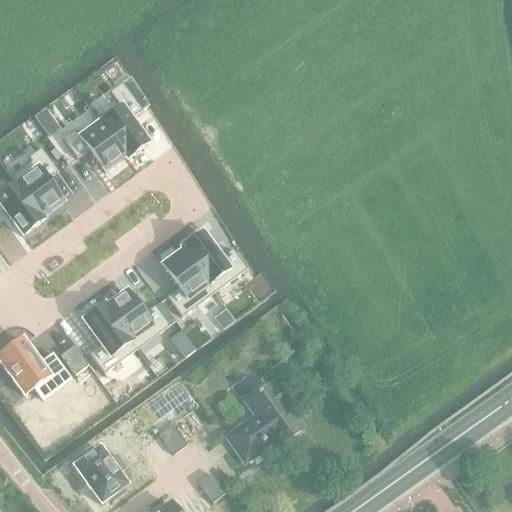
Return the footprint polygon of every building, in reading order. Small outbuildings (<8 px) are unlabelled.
[(130,80),(122,86),(142,113),(148,108),(130,80)] [(117,107),(96,122),(125,161),(126,162),(148,147),(130,122),(142,114),(142,113),(122,86),(121,86),(109,95),(117,107)] [(45,113),(35,120),(49,139),(58,132),(45,113)] [(74,133),(61,142),(76,161),(88,153),(104,175),(125,161),(96,122),(77,136),(74,133)] [(31,164),(10,179),(15,187),(16,186),(42,221),(62,206),(46,184),(58,175),(40,151),(28,160),(31,164)] [(0,217),(4,214),(22,239),(43,223),(42,221),(16,186),(15,187),(0,198),(0,217)] [(202,236),(181,252),(182,254),(213,295),(246,271),(232,252),(220,261),(202,236)] [(182,254),(162,269),(178,291),(166,300),(181,320),(213,295),(182,254)] [(126,295),(105,310),(137,352),(169,329),(154,309),(142,317),(126,295)] [(104,308),(83,324),(100,348),(89,357),(103,377),(137,352),(105,310),(104,308)] [(22,343),(0,358),(0,366),(24,398),(34,391),(43,404),(71,383),(52,357),(39,366),(22,343)] [(73,348),(61,358),(75,378),(88,368),(73,348)] [(305,430),(272,384),(245,404),(255,419),(226,439),(244,466),(274,444),(278,449),(305,430)] [(172,428),(158,438),(173,458),(187,448),(172,428)] [(99,451),(74,470),(101,507),(111,500),(113,503),(125,494),(123,491),(126,488),(117,476),(124,471),(116,459),(108,464),(102,456),(99,451)] [(210,477),(198,486),(212,506),(225,496),(210,477)]
